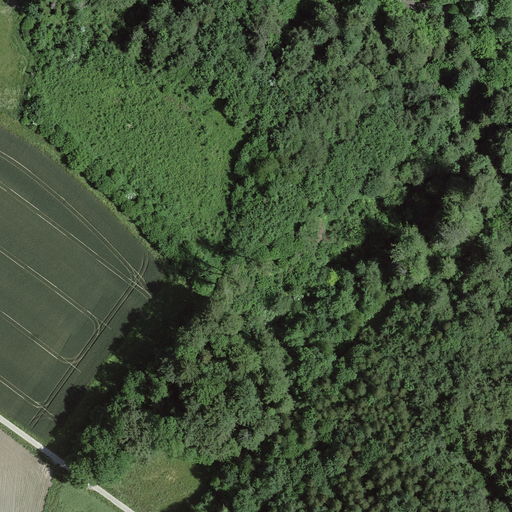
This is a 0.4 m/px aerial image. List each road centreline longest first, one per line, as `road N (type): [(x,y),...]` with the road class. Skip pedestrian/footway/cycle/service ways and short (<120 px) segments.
road 1 (track): [(196,511),(233,451),(280,417),(366,325),(441,266),(511,245)]
road 2 (track): [(0,416),(131,511)]
